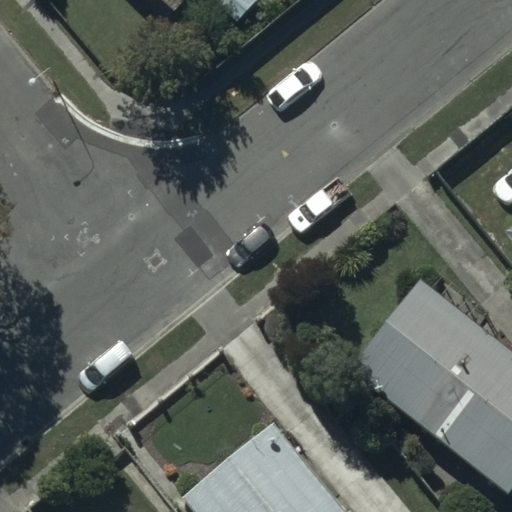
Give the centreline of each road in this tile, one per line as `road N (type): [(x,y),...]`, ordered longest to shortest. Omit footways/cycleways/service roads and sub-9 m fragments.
road 1 (residential): [(147,242),(465,0)]
road 2 (residential): [(147,242),(0,67)]
road 3 (residential): [(0,366),(147,242)]
